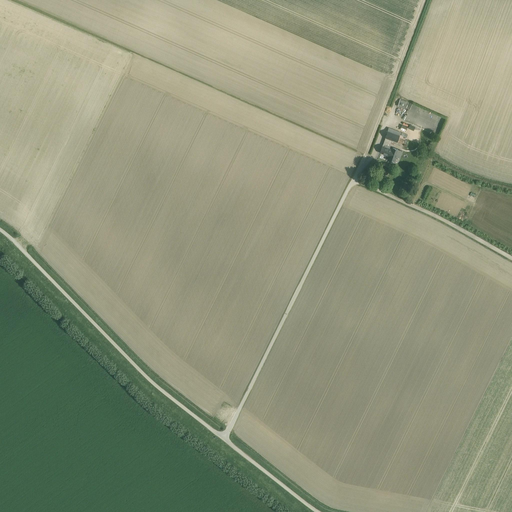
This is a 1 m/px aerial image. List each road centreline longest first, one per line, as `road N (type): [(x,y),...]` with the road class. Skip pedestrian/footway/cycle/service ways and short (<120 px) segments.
road 1 (unclassified): [(224,439),(155,386),(0,229)]
road 2 (unclassified): [(224,439),(352,182),(359,183)]
road 3 (track): [(511,258),(359,183)]
